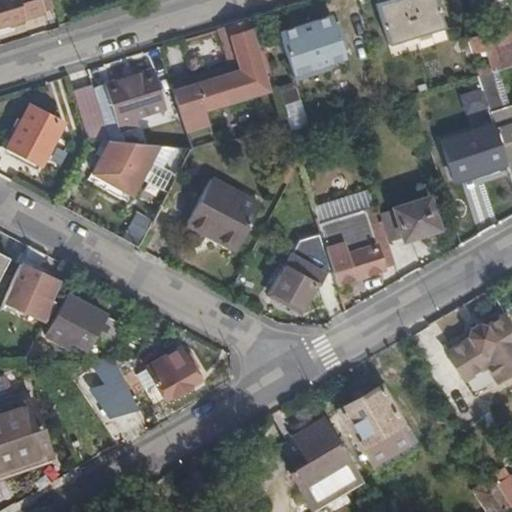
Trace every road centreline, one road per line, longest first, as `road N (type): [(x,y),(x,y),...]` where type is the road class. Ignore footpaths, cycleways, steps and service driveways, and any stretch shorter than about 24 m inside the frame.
road 1 (residential): [(297,368),(149,270),(0,196)]
road 2 (residential): [(297,368),(72,511)]
road 3 (residential): [(511,243),(297,368)]
road 4 (residential): [(220,0),(0,68)]
